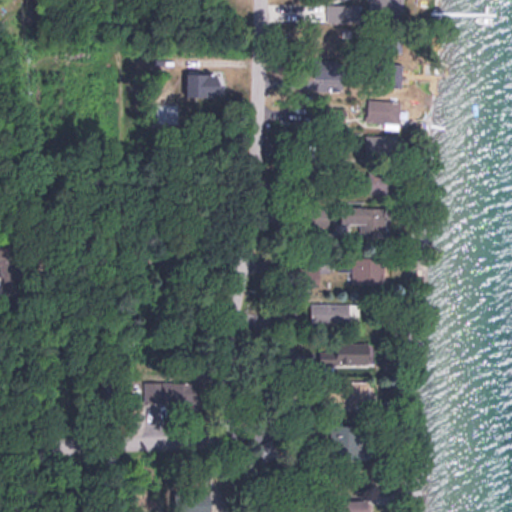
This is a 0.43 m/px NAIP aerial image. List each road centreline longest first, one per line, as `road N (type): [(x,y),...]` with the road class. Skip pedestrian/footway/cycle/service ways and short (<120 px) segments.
road 1 (residential): [(178,439),(212,439),(229,420),(259,116),(261,0)]
road 2 (residential): [(245,263),(169,281),(138,260),(123,219),(114,0)]
road 3 (residential): [(0,448),(178,439)]
